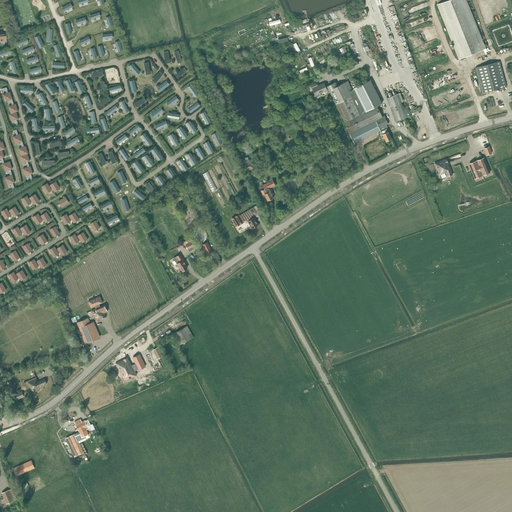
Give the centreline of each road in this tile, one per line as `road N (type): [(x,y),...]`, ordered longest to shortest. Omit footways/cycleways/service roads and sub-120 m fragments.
road 1 (unclassified): [(3,425),(58,398),(253,246)]
road 2 (unclassified): [(397,511),(253,246)]
road 3 (unclassified): [(253,246),(393,157),(511,117)]
